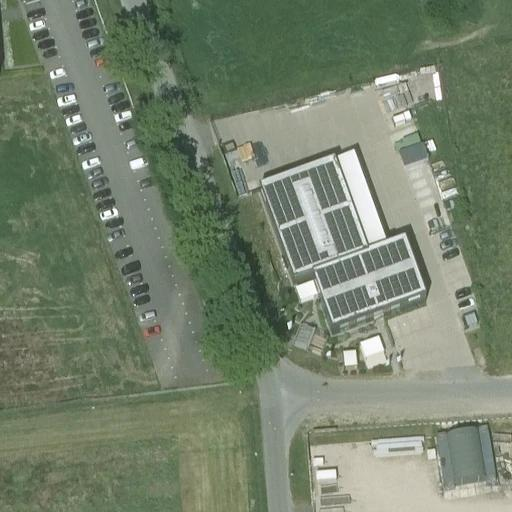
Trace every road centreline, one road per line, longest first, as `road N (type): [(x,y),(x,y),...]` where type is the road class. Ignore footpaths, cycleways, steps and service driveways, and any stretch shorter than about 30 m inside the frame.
road 1 (residential): [(271,399),(135,0)]
road 2 (residential): [(511,389),(271,399)]
